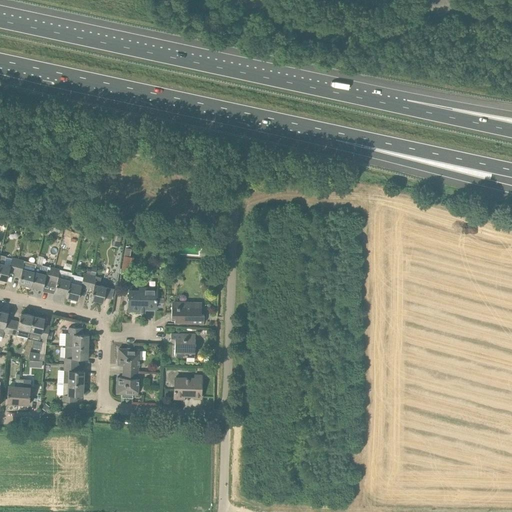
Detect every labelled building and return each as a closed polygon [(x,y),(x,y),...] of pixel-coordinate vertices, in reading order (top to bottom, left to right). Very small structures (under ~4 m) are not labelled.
[(15,273),(18,260),(13,259),(12,265),(5,264),(6,257),(0,255),(0,278),(7,280),(9,271),(15,273)] [(124,256),(121,270),(135,272),(138,258),(124,256)] [(36,264),(18,260),(15,273),(21,274),(19,283),(31,286),(36,264)] [(54,269),(50,268),(48,268),(48,271),(40,270),(41,265),(36,264),(31,286),(43,289),(45,280),(51,281),(54,269)] [(70,280),(71,274),(72,273),(60,270),(54,269),(51,281),(57,283),(54,292),(66,295),(66,297),(70,280)] [(87,288),(90,275),(85,274),(84,278),(71,274),(70,280),(66,297),(78,300),(81,287),(87,288)] [(103,302),(104,297),(106,287),(99,286),(101,278),(90,275),(87,288),(93,290),(91,299),(103,302)] [(139,291),(129,290),(128,311),(141,311),(141,308),(156,309),(156,300),(157,300),(157,288),(139,288),(139,291)] [(175,317),(174,322),(204,324),(204,315),(201,315),(202,304),(187,303),(186,308),(172,306),(171,317),(175,317)] [(3,332),(10,334),(13,321),(7,319),(8,313),(0,310),(0,336),(3,337),(3,332)] [(28,337),(29,337),(33,316),(21,313),(19,322),(13,321),(10,334),(16,335),(28,338),(28,337)] [(23,358),(45,361),(47,339),(49,332),(49,329),(50,326),(44,325),(45,318),(33,316),(29,337),(40,340),(40,338),(43,338),(40,353),(30,352),(33,341),(27,339),(23,358)] [(65,345),(88,346),(89,334),(82,334),(82,328),(69,327),(68,333),(65,333),(65,345)] [(195,334),(171,333),(171,340),(175,341),(174,355),(194,356),(195,334)] [(64,358),(64,364),(78,364),(78,359),(87,359),(88,346),(65,345),(64,358)] [(123,365),(123,371),(139,372),(139,365),(140,365),(140,350),(119,349),(118,365),(123,365)] [(78,364),(64,364),(64,370),(64,382),(83,383),(84,371),(77,371),(78,364)] [(116,393),(123,394),(123,398),(133,398),(133,394),(138,395),(139,372),(123,371),(123,377),(117,377),(116,393)] [(175,378),(174,398),(184,398),(184,395),(194,396),(194,398),(201,398),(202,376),(195,375),(195,379),(175,378)] [(8,384),(7,403),(11,403),(11,404),(12,404),(12,403),(18,404),(20,377),(15,377),(14,384),(8,384)] [(20,377),(18,404),(24,404),(24,405),(25,405),(25,404),(29,405),(31,386),(23,385),(24,378),(20,377)] [(83,383),(64,382),(63,395),(63,401),(76,402),(76,395),(83,396),(83,383)]
